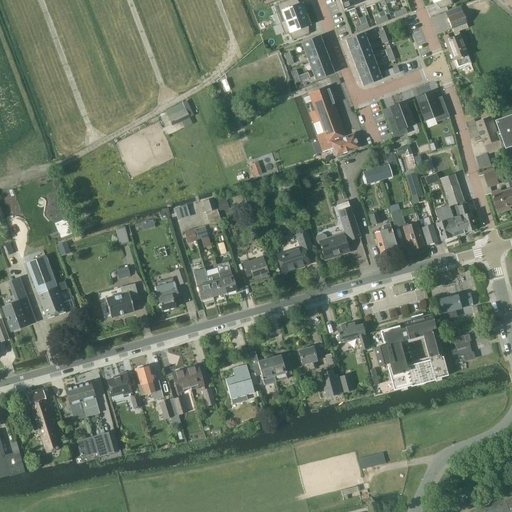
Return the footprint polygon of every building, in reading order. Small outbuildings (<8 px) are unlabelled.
[(295,0),(288,0),(274,6),(280,24),(306,14),(302,4),(298,5),(295,0)] [(350,0),(340,0),(345,12),(354,9),(350,0)] [(361,0),(350,0),(354,9),(364,5),(361,0)] [(471,64),(459,31),(468,28),(462,11),(447,17),(452,29),(455,36),(453,37),(452,33),(443,36),(450,53),(451,53),(454,60),(455,60),(458,69),(471,64)] [(306,14),(280,24),(284,35),(289,33),(292,40),(309,34),(306,26),(309,25),(306,14)] [(364,32),(345,39),(349,48),(368,41),(364,32)] [(320,35),(302,42),(306,51),(324,44),(320,35)] [(368,41),(349,48),(352,57),(371,50),(368,41)] [(324,44),(306,51),(309,60),(327,54),(324,44)] [(371,50),(352,57),(356,66),(375,59),(371,50)] [(327,54),(309,60),(313,70),(331,63),(327,54)] [(375,59),(356,66),(359,75),(378,68),(375,59)] [(331,63),(313,70),(316,79),(334,72),(331,63)] [(378,68),(359,75),(362,84),(381,77),(378,68)] [(345,132),(329,86),(308,94),(316,116),(317,116),(325,137),(319,139),(323,152),(327,150),(333,148),(334,151),(332,151),(334,155),(335,155),(336,156),(360,147),(355,133),(346,136),(345,132)] [(432,90),(415,97),(417,100),(425,122),(434,118),(436,123),(449,118),(441,96),(435,99),(432,90)] [(407,103),(406,100),(389,107),(392,115),(386,117),(394,139),(408,133),(406,129),(415,125),(407,103)] [(227,107),(220,109),(229,134),(236,132),(227,107)] [(185,108),(167,117),(172,126),(189,118),(185,108)] [(511,115),(497,121),(506,149),(507,149),(511,147),(511,115)] [(485,145),(500,140),(501,140),(493,117),(477,122),(485,145)] [(485,146),(487,152),(488,154),(503,149),(500,140),(485,146)] [(409,144),(396,148),(398,156),(405,154),(409,168),(416,166),(409,144)] [(392,162),(390,153),(389,152),(382,153),(386,164),(392,162)] [(420,157),(420,155),(414,157),(417,167),(423,165),(420,157)] [(257,162),(250,164),(254,176),(262,173),(257,162)] [(388,165),(377,168),(381,180),(392,176),(388,165)] [(381,180),(377,168),(363,173),(367,184),(381,180)] [(489,187),(500,183),(495,168),(484,172),(489,187)] [(416,172),(404,176),(411,199),(423,196),(416,172)] [(437,174),(426,178),(428,186),(440,182),(437,174)] [(449,206),(450,206),(464,201),(455,174),(440,179),(449,205),(449,206)] [(294,179),(278,184),(281,195),(297,190),(294,179)] [(511,205),(511,187),(503,191),(502,189),(493,192),(499,212),(511,208),(510,206),(511,205)] [(207,201),(203,202),(204,206),(210,225),(221,222),(215,203),(214,198),(207,201)] [(226,199),(216,202),(218,211),(229,209),(226,199)] [(349,240),(360,237),(348,201),(341,204),(343,209),(339,211),(349,240)] [(449,205),(435,210),(439,222),(437,223),(437,222),(436,222),(442,240),(459,235),(453,217),(450,206),(449,206),(449,205)] [(453,217),(459,235),(476,229),(471,212),(467,213),(465,205),(457,207),(459,213),(460,213),(461,215),(453,217)] [(395,227),(406,223),(401,210),(390,213),(395,227)] [(372,225),(381,222),(378,212),(369,215),(372,225)] [(383,230),(375,232),(381,255),(390,252),(397,250),(391,228),(390,222),(382,225),(383,230)] [(411,250),(424,246),(417,223),(404,227),(411,250)] [(427,226),(426,223),(421,225),(427,245),(437,242),(432,225),(427,226)] [(187,241),(197,238),(194,229),(184,232),(187,241)] [(283,273),(303,266),(303,265),(309,263),(306,253),(313,251),(306,231),(295,235),(299,246),(276,254),(283,273)] [(349,252),(343,233),(327,239),(326,235),(322,233),(317,235),(316,237),(318,243),(320,244),(325,259),(349,252)] [(66,242),(57,245),(61,256),(70,253),(66,242)] [(56,285),(45,256),(26,263),(47,318),(66,311),(59,291),(67,288),(64,282),(56,285)] [(269,275),(263,258),(249,262),(248,260),(242,262),(246,273),(251,271),(255,281),(261,279),(260,278),(269,275)] [(127,267),(116,270),(118,279),(130,277),(127,267)] [(180,285),(187,282),(182,269),(175,271),(180,285)] [(231,269),(219,273),(225,293),(236,290),(231,269)] [(208,280),(213,297),(225,293),(219,273),(218,272),(217,270),(210,272),(211,274),(210,274),(212,279),(208,280)] [(213,297),(208,280),(207,276),(196,279),(201,300),(213,297)] [(16,302),(2,307),(11,332),(36,323),(20,278),(9,282),(16,302)] [(121,294),(105,298),(111,319),(134,312),(131,302),(139,300),(134,284),(120,288),(121,294)] [(175,307),(173,299),(179,297),(176,289),(164,292),(165,296),(164,296),(164,294),(159,296),(160,297),(158,298),(162,311),(175,307)] [(457,295),(439,299),(444,320),(456,317),(454,311),(462,309),(461,306),(466,305),(466,307),(473,305),(470,293),(458,296),(457,295)] [(479,306),(473,307),(476,321),(483,319),(479,306)] [(374,348),(378,364),(387,361),(388,364),(387,364),(393,388),(394,390),(411,386),(411,387),(435,380),(434,379),(447,375),(442,356),(441,357),(441,354),(442,354),(436,331),(435,332),(434,329),(435,329),(431,315),(423,317),(422,314),(423,314),(411,317),(412,317),(413,320),(404,322),(405,327),(400,328),(399,325),(380,331),(383,343),(384,342),(385,345),(374,348)] [(340,343),(343,342),(344,343),(347,342),(347,341),(357,338),(360,350),(368,348),(362,324),(354,326),(354,323),(337,327),(339,335),(336,335),(339,343),(340,343)] [(468,334),(448,339),(453,355),(458,354),(459,357),(463,356),(464,362),(475,359),(473,352),(471,352),(469,342),(471,341),(468,334)] [(318,367),(317,362),(317,361),(313,346),(298,350),(302,365),(309,364),(310,369),(318,367)] [(269,358),(276,382),(288,378),(287,376),(292,374),(287,355),(281,356),(281,355),(269,358)] [(264,385),(276,382),(269,358),(258,362),(258,363),(253,365),(258,383),(263,382),(264,385)] [(225,379),(231,399),(231,400),(233,401),(237,400),(238,398),(238,397),(254,392),(246,364),(239,367),(240,373),(234,374),(235,376),(225,379)] [(185,369),(191,390),(204,386),(198,365),(185,369)] [(139,369),(137,370),(141,384),(138,385),(141,395),(152,392),(154,400),(163,397),(158,381),(154,382),(149,367),(144,368),(143,367),(139,368),(139,369)] [(178,394),(191,390),(185,369),(172,373),(178,394)] [(374,369),(370,370),(372,377),(370,378),(372,386),(378,384),(374,369)] [(334,374),(334,372),(333,370),(320,373),(326,397),(340,394),(340,393),(342,392),(337,374),(334,374)] [(123,395),(132,393),(126,373),(119,375),(119,376),(107,380),(112,397),(123,394),(123,395)] [(347,374),(339,376),(344,393),(351,391),(347,374)] [(91,382),(78,386),(82,402),(88,400),(90,407),(97,405),(95,398),(91,382)] [(78,386),(65,389),(70,405),(72,413),(83,410),(81,402),(82,402),(78,386)] [(206,407),(216,404),(211,387),(202,390),(206,407)] [(61,449),(45,400),(46,399),(43,390),(27,395),(30,404),(31,404),(46,454),(61,449)] [(138,394),(130,396),(133,409),(142,407),(138,394)] [(173,398),(178,415),(187,412),(182,396),(173,398)] [(165,419),(178,415),(173,398),(160,403),(165,419)] [(113,430),(93,436),(99,457),(119,451),(113,430)] [(82,457),(97,452),(93,437),(77,441),(82,457)] [(11,443),(13,453),(4,455),(0,439),(0,478),(26,472),(17,441),(11,443)] [(344,491),(345,497),(376,490),(374,483),(344,491)] [(511,511),(511,495),(470,511),(511,511)]
